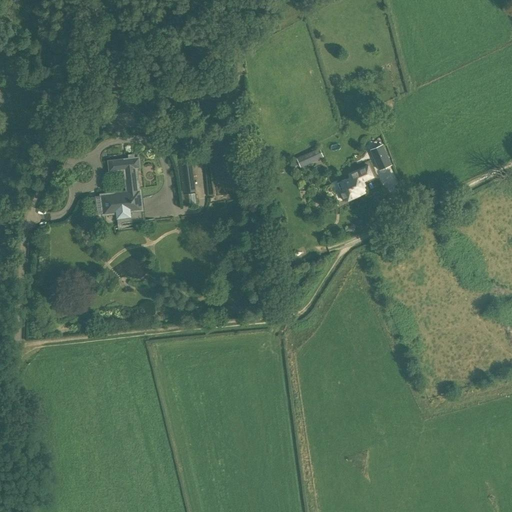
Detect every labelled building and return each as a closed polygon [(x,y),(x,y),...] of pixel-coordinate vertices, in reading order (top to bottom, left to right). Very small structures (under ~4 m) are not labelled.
[(200,84),(201,92),(224,89),(224,81),(200,84)] [(0,101),(3,104),(9,98),(0,90),(0,101)] [(370,150),(379,170),(390,164),(382,145),(370,150)] [(318,149),(308,154),(312,162),(322,158),(318,149)] [(116,213),(143,210),(141,189),(140,189),(137,168),(140,168),(139,157),(134,158),(134,155),(130,155),(130,158),(108,161),(109,171),(123,169),(126,191),(100,194),(102,207),(100,208),(99,209),(99,211),(100,213),(101,214),(103,214),(116,213)] [(183,193),(184,193),(196,191),(193,166),(194,166),(193,156),(178,158),(183,193)] [(303,156),(297,159),(301,167),(307,165),(303,156)] [(253,185),(258,184),(254,160),(250,160),(253,185)] [(348,175),(349,178),(341,182),(344,188),(340,190),(344,200),(364,191),(360,182),(372,177),(367,166),(348,175)] [(188,194),(190,206),(197,206),(195,193),(188,194)] [(143,210),(116,213),(119,230),(133,228),(132,222),(144,221),(143,210)]
